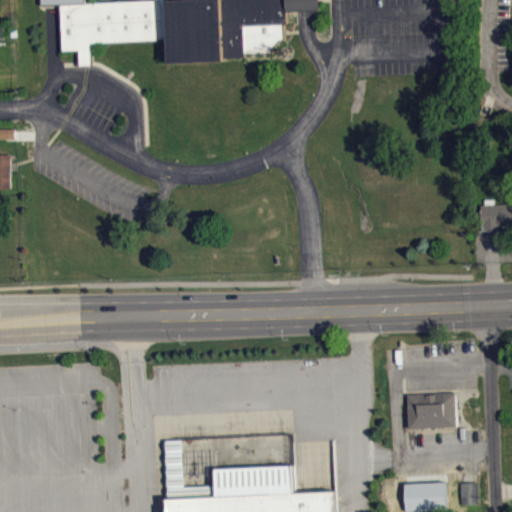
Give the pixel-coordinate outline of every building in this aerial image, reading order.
[(286,0),(288,23),(285,23),(285,39),(281,39),(273,48),(273,53),(232,58),(170,62),(168,39),(92,42),(93,64),(81,65),(80,49),(64,50),(61,5),(87,3),(155,0),(286,0)] [(0,128),(0,137),(10,137),(11,128),(0,128)] [(17,136),(1,136),(1,145),(17,146),(17,136)] [(0,187),(11,188),(11,154),(0,154),(0,187)] [(511,202),(481,204),(482,230),(506,229),(505,224),(511,223),(511,202)] [(408,393),(410,427),(458,425),(457,391),(408,393)] [(168,511),(168,498),(332,490),(333,511),(168,511)]
